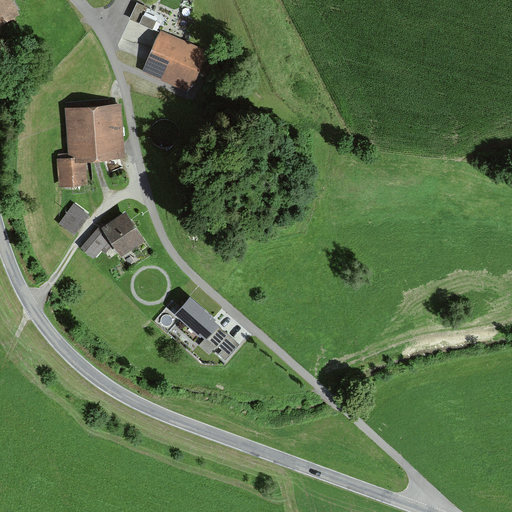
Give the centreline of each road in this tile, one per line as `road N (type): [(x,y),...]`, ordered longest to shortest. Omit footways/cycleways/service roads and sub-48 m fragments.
road 1 (residential): [(78,0),(109,48),(143,185),(172,252),(410,471),(433,511)]
road 2 (tertiary): [(427,511),(113,390),(46,329),(0,232)]
